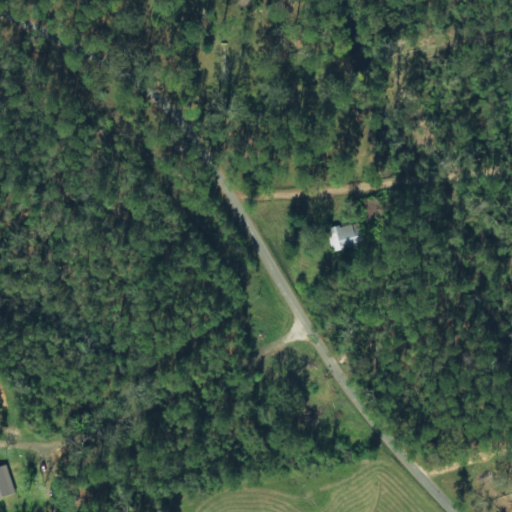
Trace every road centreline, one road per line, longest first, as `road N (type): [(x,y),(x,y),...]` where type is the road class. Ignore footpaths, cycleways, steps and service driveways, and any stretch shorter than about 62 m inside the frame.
road 1 (residential): [(0,471),(275,341)]
road 2 (residential): [(226,197),(240,182),(511,156)]
road 3 (residential): [(226,197),(117,92),(0,39)]
road 4 (residential): [(275,341),(300,346),(428,511)]
road 5 (residential): [(275,341),(226,197)]
